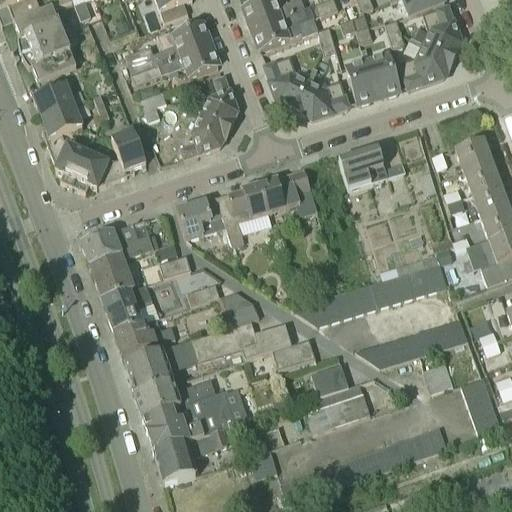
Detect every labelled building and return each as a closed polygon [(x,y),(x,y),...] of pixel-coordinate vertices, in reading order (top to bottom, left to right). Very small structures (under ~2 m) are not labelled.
[(41,18),(40,17),(33,0),(0,0),(0,15),(6,20),(13,28),(41,18)] [(71,3),(79,0),(55,0),(59,10),(72,5),(71,3)] [(189,0),(152,0),(164,29),(187,20),(183,10),(192,6),(189,0)] [(251,36),(304,15),(300,5),(288,10),(283,0),(281,0),(274,3),(243,15),(244,16),(242,17),(246,28),(248,27),(251,36)] [(321,9),(333,4),(330,0),(317,0),(321,8),(321,9)] [(445,9),(441,0),(407,0),(402,2),(402,4),(410,22),(445,9)] [(356,6),(361,17),(372,12),(368,1),(356,6)] [(321,9),(321,8),(309,13),(314,24),(337,15),(333,4),(321,9)] [(74,9),(81,26),(91,22),(84,5),(74,9)] [(422,49),(421,51),(453,66),(458,56),(457,55),(460,48),(448,12),(423,21),(428,36),(422,49)] [(37,89),(61,80),(61,79),(75,74),(66,50),(76,46),(71,32),(60,36),(51,13),(40,17),(41,18),(13,28),(19,44),(17,45),(17,47),(17,51),(18,55),(19,59),(20,61),(22,64),(24,68),(25,70),(27,73),(29,75),(31,74),(37,89)] [(304,15),(251,36),(254,44),(252,45),(256,55),(258,55),(259,56),(301,40),(297,31),(314,24),(309,13),(304,15)] [(191,32),(199,29),(196,21),(188,24),(191,32)] [(356,35),(367,32),(364,22),(352,26),(355,37),(356,37),(356,35)] [(115,29),(118,38),(129,34),(126,25),(115,29)] [(344,40),(355,37),(352,26),(340,29),(344,40)] [(388,42),(399,39),(395,27),(384,30),(388,42)] [(131,82),(210,51),(206,43),(208,42),(204,32),(202,32),(202,31),(170,43),(174,53),(153,61),(149,52),(124,62),(131,81),(131,82)] [(368,33),(355,37),(359,49),(372,45),(368,33)] [(320,50),(332,46),(329,34),(317,38),(320,50)] [(399,39),(388,42),(391,54),(403,51),(399,39)] [(320,50),(324,62),(335,58),(332,46),(320,50)] [(210,51),(131,82),(135,92),(168,78),(168,79),(176,76),(182,73),(187,84),(217,72),(217,70),(219,70),(215,59),(213,60),(210,51)] [(399,71),(408,97),(444,83),(447,76),(448,76),(453,66),(421,51),(420,53),(414,66),(399,71)] [(386,61),(366,67),(378,103),(385,100),(386,102),(396,99),(395,97),(397,96),(386,61)] [(288,64),(263,74),(277,109),(284,113),(284,114),(294,118),(309,86),(294,79),(288,64)] [(370,105),(377,103),(366,68),(347,74),(358,109),(360,108),(360,110),(371,107),(370,105)] [(40,124),(74,111),(61,80),(37,89),(41,100),(32,104),(40,124)] [(198,121),(229,136),(234,126),(233,125),(237,118),(224,83),(213,86),(217,99),(209,102),(207,103),(198,121)] [(324,93),(309,86),(294,118),(304,123),(305,122),(312,126),(348,113),(339,87),(324,93)] [(144,117),(155,113),(155,112),(165,108),(162,98),(140,106),(144,117)] [(97,115),(104,113),(99,101),(93,104),(97,115)] [(65,138),(65,139),(83,132),(74,111),(40,124),(49,144),(65,138)] [(104,113),(97,115),(101,126),(108,123),(104,113)] [(155,113),(144,117),(148,127),(159,124),(155,113)] [(224,146),(229,136),(198,121),(190,139),(193,148),(179,153),(184,165),(220,153),(223,146),(224,146)] [(117,158),(124,177),(145,169),(132,135),(110,143),(115,158),(117,158)] [(61,141),(65,139),(65,138),(49,144),(44,146),(56,175),(55,177),(63,181),(60,188),(72,194),(88,158),(66,149),(64,150),(61,141)] [(463,178),(491,168),(482,145),(454,155),(463,178)] [(347,196),(404,179),(402,171),(384,177),(377,155),(338,167),(347,196)] [(126,182),(124,177),(117,158),(115,158),(118,165),(107,170),(106,166),(88,158),(72,194),(85,199),(88,192),(96,195),(97,193),(126,182)] [(431,163),(437,177),(447,173),(441,159),(431,163)] [(471,201),(499,191),(491,168),(463,178),(471,201)] [(259,192),(268,221),(285,216),(284,215),(296,212),(299,223),(316,218),(304,178),(259,192)] [(418,181),(424,201),(435,198),(430,178),(418,181)] [(480,224),(508,214),(499,191),(471,201),(480,224)] [(267,221),(268,221),(259,192),(218,205),(227,233),(224,233),(231,253),(243,249),(237,229),(249,225),(250,227),(267,221)] [(447,210),(460,205),(456,195),(443,200),(447,210)] [(203,240),(224,233),(227,233),(218,205),(176,217),(185,247),(203,242),(203,240)] [(460,205),(447,210),(450,219),(464,214),(460,205)] [(487,247),(511,238),(511,224),(508,214),(480,224),(487,246),(487,247)] [(122,267),(124,266),(152,255),(148,242),(136,246),(132,232),(111,238),(80,250),(89,273),(120,261),(122,267)] [(511,238),(487,247),(487,246),(479,249),(487,271),(479,274),(487,294),(511,284),(511,238)] [(152,255),(158,253),(154,240),(148,242),(152,255)] [(451,248),(453,253),(455,258),(469,252),(466,242),(451,248)] [(448,255),(453,253),(451,248),(450,243),(431,250),(434,260),(436,259),(448,255)] [(436,259),(440,271),(452,266),(448,255),(436,259)] [(419,274),(438,269),(435,260),(395,273),(398,281),(407,278),(419,274)] [(135,295),(124,266),(122,267),(120,261),(89,273),(101,306),(135,295)] [(163,285),(190,276),(185,261),(178,264),(159,270),(163,285)] [(427,299),(445,293),(438,269),(419,274),(427,299)] [(414,303),(427,299),(419,274),(407,278),(414,303)] [(402,306),(414,303),(407,278),(398,281),(395,282),(402,306)] [(390,310),(402,306),(395,282),(383,286),(390,310)] [(378,314),(390,310),(383,286),(370,289),(378,314)] [(365,317),(378,314),(370,289),(358,293),(365,317)] [(190,313),(217,304),(219,304),(214,290),(185,299),(190,313)] [(113,338),(143,329),(137,315),(152,310),(145,292),(135,295),(101,306),(113,338)] [(353,321),(365,317),(358,293),(346,297),(353,321)] [(341,325),(353,321),(346,297),(334,301),(341,325)] [(230,334),(250,328),(250,327),(258,324),(252,309),(236,298),(219,304),(217,304),(229,334),(230,334)] [(329,329),(341,325),(334,301),(322,305),(329,329)] [(317,332),(329,329),(322,305),(290,315),(317,332)] [(143,329),(113,338),(121,363),(174,346),(170,334),(160,337),(155,325),(159,324),(159,323),(143,329)] [(455,350),(466,347),(459,325),(448,329),(455,350)] [(290,352),(290,351),(284,332),(254,341),(250,328),(230,334),(229,334),(190,347),(191,349),(124,371),(134,403),(174,390),(169,376),(179,373),(178,369),(195,364),(197,370),(241,355),(245,366),(272,358),(290,352)] [(444,354),(455,350),(448,329),(437,332),(444,354)] [(433,357),(444,354),(437,332),(427,335),(433,357)] [(422,361),(433,357),(427,335),(416,339),(422,361)] [(482,353),(496,347),(492,337),(478,343),(482,353)] [(412,364),(422,361),(416,339),(405,342),(412,364)] [(401,367),(412,364),(405,342),(394,346),(401,367)] [(290,352),(272,358),(278,376),(314,364),(308,346),(290,351),(290,352)] [(390,371),(401,367),(394,346),(383,349),(390,371)] [(496,347),(482,353),(485,363),(500,357),(496,347)] [(379,374),(390,371),(383,349),(354,358),(379,374)] [(426,388),(448,380),(444,368),(422,376),(426,388)] [(342,371),(311,381),(318,404),(349,394),(342,371)] [(431,399),(452,391),(448,380),(426,388),(431,399)] [(499,397),(511,392),(511,388),(510,382),(495,387),(499,397)] [(464,402),(485,394),(482,384),(460,391),(464,402)] [(215,402),(214,401),(210,386),(177,398),(174,390),(134,403),(142,425),(215,402)] [(511,392),(499,397),(503,407),(511,403),(511,392)] [(467,412),(489,405),(485,394),(464,402),(467,412)] [(235,433),(234,433),(223,400),(226,399),(226,397),(214,401),(215,402),(142,425),(153,460),(235,433)] [(362,399),(305,419),(312,441),(369,421),(362,399)] [(271,406),(275,418),(288,414),(283,402),(271,406)] [(471,423),(493,415),(489,405),(467,412),(471,423)] [(475,433),(496,425),(493,415),(471,423),(475,433)] [(478,443),(500,436),(496,425),(475,433),(478,443)] [(235,433),(153,460),(162,492),(197,482),(196,478),(191,464),(228,452),(227,449),(245,444),(241,431),(234,433),(235,433)] [(436,458),(446,454),(439,433),(428,437),(436,458)] [(425,462),(436,458),(428,437),(417,441),(425,462)] [(414,466),(425,462),(417,441),(407,445),(414,466)] [(487,441),(478,444),(482,455),(491,452),(487,441)] [(404,470),(414,466),(407,445),(396,449),(404,470)] [(393,473),(404,470),(396,449),(386,452),(393,473)] [(386,452),(375,456),(383,477),(393,473),(386,452)] [(372,481),(383,477),(375,456),(364,460),(372,481)] [(251,475),(273,468),(269,457),(248,464),(251,475)] [(361,485),(372,481),(364,460),(354,464),(361,485)] [(351,489),(361,485),(354,464),(343,468),(351,489)] [(255,486),(276,479),(273,468),(251,475),(255,486)] [(340,493),(351,489),(343,468),(333,472),(340,493)] [(330,497),(340,493),(333,472),(322,475),(330,497)] [(319,500),(330,497),(322,475),(311,479),(319,500)] [(308,504),(319,500),(311,479),(301,483),(308,504)] [(298,508),(308,504),(301,483),(290,487),(298,508)] [(287,511),(298,508),(290,487),(280,491),(287,511)] [(426,511),(421,498),(404,505),(406,511),(426,511)]
